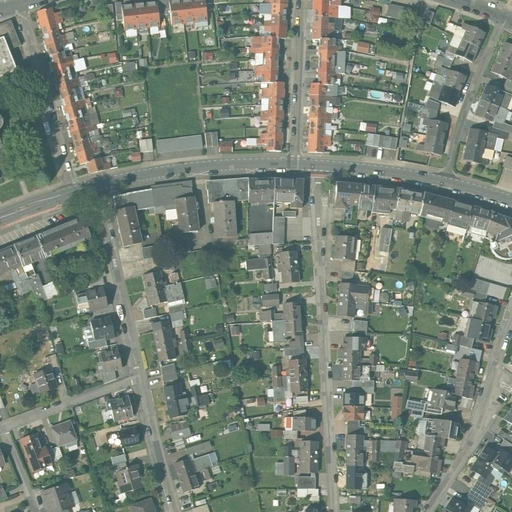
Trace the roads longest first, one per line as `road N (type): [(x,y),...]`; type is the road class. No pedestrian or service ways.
road 1 (residential): [(330,511),(315,164)]
road 2 (residential): [(511,302),(471,430),(423,511)]
road 3 (residential): [(98,185),(140,378)]
road 4 (residential): [(18,4),(69,193)]
road 5 (secondary): [(98,185),(213,165),(292,164)]
road 6 (residential): [(502,15),(443,181)]
road 7 (residential): [(292,164),(297,0)]
road 8 (residential): [(140,378),(1,424)]
road 9 (residential): [(140,378),(174,511)]
road 10 (secondary): [(315,164),(443,181)]
